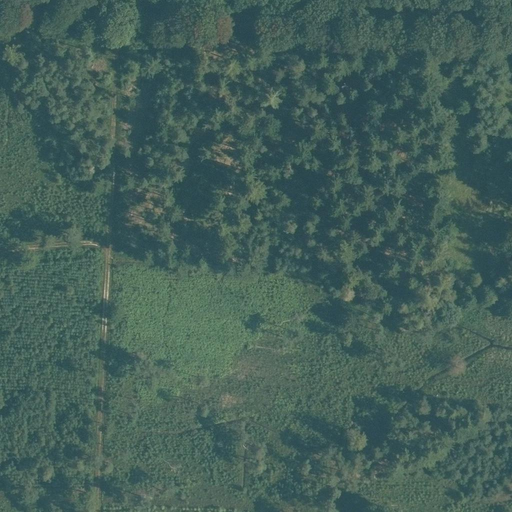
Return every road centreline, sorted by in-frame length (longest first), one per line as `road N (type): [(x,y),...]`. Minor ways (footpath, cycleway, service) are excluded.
road 1 (track): [(511,17),(109,1)]
road 2 (track): [(108,242),(92,511)]
road 3 (track): [(109,1),(108,242)]
